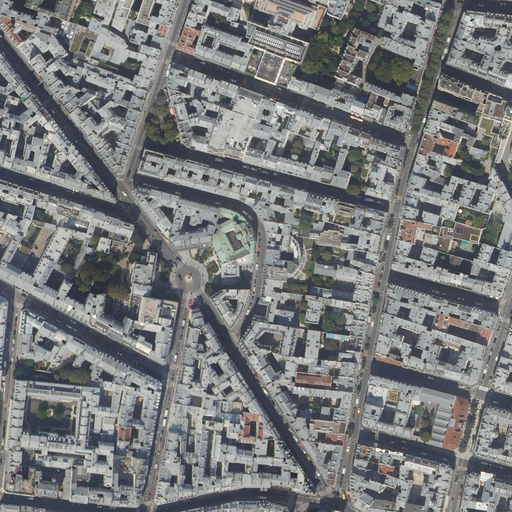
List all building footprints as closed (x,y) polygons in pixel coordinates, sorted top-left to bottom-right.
[(15,3),(5,0),(0,0),(0,2),(0,15),(12,19),(13,17),(19,19),(18,21),(24,23),(24,21),(27,22),(26,24),(36,28),(37,25),(41,26),(40,29),(54,34),(73,41),(78,26),(69,22),(63,20),(60,28),(50,24),(52,16),(41,12),(38,20),(35,19),(35,17),(23,13),(23,15),(21,14),(21,13),(20,12),(16,10),(14,11),(12,10),(15,3)] [(43,7),(45,0),(29,0),(27,7),(34,10),(35,7),(38,9),(37,11),(41,12),(52,16),(59,19),(60,16),(63,17),(62,20),(63,20),(69,22),(71,18),(70,18),(76,0),(60,0),(56,12),(43,7)] [(117,0),(111,0),(109,6),(105,18),(105,20),(100,33),(130,51),(149,58),(152,58),(161,61),(162,56),(164,52),(142,46),(141,50),(128,46),(125,40),(108,30),(117,0)] [(122,17),(127,2),(121,0),(112,26),(122,32),(127,19),(122,17)] [(136,31),(149,34),(153,22),(158,24),(160,24),(172,27),(174,20),(179,5),(168,3),(168,1),(164,0),(127,0),(127,2),(122,17),(127,19),(130,20),(139,23),(136,31)] [(213,3),(208,1),(204,0),(195,0),(195,2),(194,6),(210,11),(213,3)] [(256,0),(257,0),(250,20),(250,22),(264,27),(270,13),(276,15),(270,30),(279,33),(280,31),(287,34),(286,36),(292,38),(297,23),(317,30),(320,31),(328,8),(316,4),(311,2),(305,0),(256,0)] [(331,0),(330,4),(330,5),(331,5),(332,4),(333,5),(329,15),(342,20),(346,12),(349,3),(349,2),(350,0),(331,0)] [(376,0),(376,2),(380,4),(381,0),(383,0),(387,2),(388,3),(387,6),(395,9),(401,11),(402,7),(407,9),(406,11),(404,10),(404,12),(411,15),(415,0),(376,0)] [(428,21),(436,24),(438,17),(441,8),(441,5),(424,0),(415,0),(411,15),(415,16),(417,10),(427,14),(427,16),(423,15),(422,15),(418,14),(417,17),(423,19),(428,21)] [(231,10),(226,28),(244,35),(243,38),(248,40),(249,36),(250,31),(239,27),(240,24),(238,23),(239,19),(240,20),(242,16),(240,15),(242,11),(240,10),(241,9),(237,2),(234,1),(234,2),(231,10)] [(105,18),(109,6),(99,3),(95,14),(105,18)] [(210,11),(222,15),(219,25),(226,28),(231,10),(225,8),(225,7),(213,3),(210,11)] [(210,11),(194,6),(193,9),(192,11),(191,14),(208,19),(210,11)] [(389,25),(395,9),(387,6),(386,6),(378,27),(387,30),(389,25)] [(404,12),(401,11),(395,9),(389,25),(404,32),(408,21),(419,25),(417,31),(415,31),(414,35),(416,35),(416,37),(418,38),(431,44),(434,33),(436,24),(428,21),(427,22),(423,21),(423,19),(417,17),(415,16),(411,15),(404,12)] [(487,14),(477,12),(468,12),(465,14),(464,18),(461,25),(475,31),(476,28),(477,28),(478,28),(485,29),(486,28),(487,14)] [(207,21),(208,19),(191,14),(189,19),(187,28),(204,33),(207,21)] [(497,15),(487,14),(486,28),(499,29),(497,38),(493,40),(483,37),(481,41),(480,44),(483,44),(496,48),(497,48),(501,45),(506,30),(506,29),(504,29),(504,27),(505,27),(505,26),(507,26),(508,16),(497,15)] [(12,19),(0,15),(0,24),(2,28),(13,42),(18,48),(34,36),(33,34),(30,35),(25,38),(27,40),(25,41),(24,41),(23,41),(18,35),(23,29),(36,34),(38,29),(36,28),(26,24),(24,23),(18,21),(14,20),(12,24),(11,23),(12,19)] [(511,16),(508,16),(507,26),(508,26),(508,28),(509,28),(508,30),(506,30),(501,45),(504,50),(511,51),(511,43),(511,41),(511,36),(511,16)] [(94,19),(90,30),(100,33),(105,20),(101,19),(100,21),(94,19)] [(135,34),(136,31),(139,23),(130,20),(125,34),(127,35),(132,43),(133,43),(134,40),(135,34)] [(219,25),(207,21),(204,33),(202,37),(199,48),(196,56),(206,60),(214,63),(219,48),(220,44),(224,31),(226,28),(219,25)] [(170,33),(172,27),(160,24),(160,26),(162,26),(160,31),(156,30),(158,24),(153,22),(149,34),(150,34),(155,36),(168,40),(170,33)] [(264,27),(250,22),(250,31),(249,36),(248,40),(246,44),(255,48),(261,50),(259,56),(253,54),(246,74),(258,79),(259,79),(263,80),(263,81),(264,81),(271,83),(271,84),(272,84),(276,85),(277,85),(277,86),(289,90),(294,78),(297,69),(298,66),(291,64),(292,61),(299,64),(300,63),(304,65),(312,42),(308,41),(307,43),(306,43),(300,40),(300,41),(292,38),(286,36),(287,34),(280,31),(279,33),(270,30),(269,30),(269,29),(264,27)] [(404,32),(389,25),(387,30),(383,37),(386,38),(411,49),(412,46),(419,49),(418,51),(428,56),(430,49),(431,44),(418,38),(416,43),(405,39),(404,39),(402,38),(404,32)] [(473,37),(475,31),(461,25),(458,33),(456,40),(479,48),(479,47),(480,44),(481,41),(474,39),(474,38),(473,37)] [(149,58),(130,51),(100,33),(90,30),(78,26),(73,41),(71,49),(70,51),(102,63),(132,74),(154,82),(156,76),(159,67),(161,61),(152,58),(151,61),(148,60),(149,58)] [(202,37),(204,33),(187,28),(183,38),(179,50),(187,53),(196,56),(199,48),(193,46),(197,36),(202,37)] [(40,29),(38,29),(36,34),(36,35),(34,36),(18,48),(24,56),(31,64),(49,50),(54,34),(40,29)] [(336,78),(338,79),(359,87),(362,79),(353,75),(359,60),(368,64),(378,39),(356,30),(336,78)] [(149,34),(136,31),(135,34),(138,35),(139,36),(139,37),(138,37),(137,39),(138,39),(138,40),(136,41),(134,40),(133,43),(142,46),(164,52),(166,45),(168,40),(155,36),(152,46),(150,45),(149,46),(147,46),(150,34),(149,34)] [(243,38),(224,31),(220,44),(224,45),(223,47),(224,48),(223,50),(219,48),(214,63),(224,66),(232,69),(237,57),(231,54),(233,49),(239,51),(239,50),(242,42),(243,38)] [(67,43),(71,49),(73,41),(54,34),(49,50),(31,64),(36,71),(41,77),(64,59),(69,55),(69,54),(63,46),(67,43)] [(418,51),(411,49),(386,38),(383,47),(383,48),(383,49),(384,49),(384,48),(386,49),(386,50),(387,50),(395,53),(396,54),(396,53),(398,54),(398,55),(399,55),(407,58),(407,59),(408,59),(410,60),(411,60),(412,59),(413,59),(418,61),(416,66),(415,66),(415,67),(416,67),(419,68),(418,70),(415,69),(414,69),(413,71),(411,71),(404,89),(417,94),(418,94),(419,91),(423,74),(427,61),(428,56),(418,51)] [(473,62),(477,52),(479,48),(456,40),(453,50),(447,65),(457,69),(469,73),(473,62)] [(246,44),(242,42),(239,50),(247,53),(247,55),(245,60),(241,58),(241,57),(237,55),(237,57),(232,69),(239,72),(246,74),(253,54),(254,53),(251,52),(252,49),(255,50),(255,48),(246,44)] [(482,47),(479,47),(479,48),(477,52),(484,55),(485,54),(486,57),(485,57),(482,65),(473,62),(469,73),(478,77),(487,80),(491,72),(488,71),(488,70),(489,70),(490,69),(490,68),(490,67),(492,68),(492,67),(498,53),(496,53),(496,52),(496,51),(495,50),(496,48),(483,44),(482,47)] [(511,51),(504,50),(503,52),(502,52),(501,53),(499,53),(498,53),(492,67),(495,69),(494,73),(491,72),(487,80),(497,84),(506,87),(511,74),(502,70),(505,63),(508,61),(511,63),(511,51)] [(70,51),(69,54),(69,55),(67,62),(67,63),(74,65),(79,67),(122,83),(126,84),(129,85),(150,93),(152,88),(154,82),(132,74),(131,75),(134,77),(134,78),(137,79),(136,84),(133,83),(134,82),(133,81),(97,68),(98,65),(100,66),(102,63),(70,51)] [(3,55),(0,56),(0,77),(13,68),(7,61),(3,55)] [(67,62),(64,59),(41,77),(46,84),(51,90),(62,81),(56,74),(62,69),(67,77),(68,76),(71,74),(74,65),(67,63),(67,62)] [(300,63),(299,64),(298,66),(297,69),(304,72),(301,79),(307,81),(311,68),(304,65),(300,63)] [(174,66),(173,69),(191,75),(188,82),(184,95),(200,100),(202,101),(203,98),(210,77),(208,76),(192,70),(189,69),(175,64),(174,66)] [(73,84),(79,67),(74,65),(71,74),(68,76),(69,77),(68,82),(65,84),(62,81),(51,90),(53,93),(57,97),(59,101),(75,89),(70,87),(73,84)] [(120,88),(122,83),(79,67),(73,84),(70,87),(75,89),(78,90),(83,75),(88,77),(87,80),(88,82),(109,89),(107,94),(99,90),(98,93),(85,88),(84,89),(83,92),(90,94),(97,97),(113,103),(115,103),(119,91),(120,88)] [(6,83),(7,84),(4,87),(0,85),(0,92),(6,94),(23,80),(18,74),(13,68),(0,77),(0,80),(2,83),(6,80),(8,82),(6,83)] [(311,68),(307,81),(306,82),(302,95),(308,97),(315,99),(321,84),(325,73),(311,68)] [(172,73),(171,76),(188,82),(191,75),(173,69),(172,73)] [(444,75),(443,78),(442,82),(441,85),(440,89),(450,93),(460,97),(463,91),(464,91),(466,84),(456,80),(444,75)] [(184,95),(188,82),(171,76),(170,80),(169,85),(169,89),(184,95)] [(213,78),(210,77),(203,98),(205,99),(204,102),(208,103),(216,79),(213,78)] [(306,82),(294,78),(289,90),(295,92),(302,95),(306,82)] [(219,80),(216,79),(208,103),(209,103),(215,106),(223,82),(219,80)] [(358,95),(361,88),(359,87),(338,79),(333,92),(329,104),(340,109),(351,113),(358,95)] [(27,86),(23,80),(6,94),(7,94),(16,97),(18,95),(19,96),(20,97),(20,98),(24,100),(33,93),(27,86)] [(235,113),(242,88),(232,85),(223,82),(215,106),(223,109),(235,113)] [(126,86),(126,84),(122,83),(120,88),(122,89),(121,92),(127,94),(128,91),(129,90),(133,92),(132,96),(135,97),(147,103),(149,98),(150,93),(129,85),(129,87),(126,86)] [(399,103),(398,106),(413,111),(415,104),(417,99),(416,98),(416,99),(406,95),(406,94),(405,94),(404,95),(405,95),(403,99),(397,97),(397,96),(397,95),(397,94),(396,95),(394,94),(394,93),(393,94),(385,90),(384,89),(384,90),(381,89),(382,88),(381,88),(372,85),(373,85),(372,84),(371,85),(369,84),(369,83),(368,84),(365,90),(374,93),(399,103)] [(321,84),(315,99),(323,102),(329,104),(333,92),(322,88),(323,85),(321,84)] [(478,89),(466,84),(464,91),(463,91),(460,97),(465,99),(467,100),(468,101),(473,102),(478,89)] [(254,93),(242,88),(235,113),(223,109),(222,113),(219,121),(209,153),(218,156),(225,158),(226,156),(235,159),(245,161),(251,142),(253,136),(258,120),(265,97),(254,93)] [(82,91),(78,90),(75,89),(59,101),(66,109),(72,116),(97,97),(90,94),(81,101),(77,95),(82,91)] [(200,100),(184,95),(169,89),(172,100),(173,101),(175,108),(187,104),(186,98),(189,102),(194,100),(194,102),(200,100)] [(486,91),(478,89),(473,102),(479,105),(480,105),(478,112),(484,115),(486,106),(484,105),(485,100),(488,101),(491,93),(486,91)] [(121,92),(119,91),(115,103),(120,105),(126,107),(129,108),(129,109),(143,114),(145,108),(147,103),(135,97),(133,104),(124,101),(127,94),(121,92)] [(20,98),(18,98),(16,105),(16,106),(22,101),(27,108),(18,116),(14,111),(13,114),(12,119),(14,120),(21,122),(42,105),(37,98),(33,93),(24,100),(20,98)] [(397,105),(398,106),(399,103),(374,93),(372,100),(365,118),(372,120),(380,123),(386,125),(391,109),(392,110),(393,107),(396,108),(397,105)] [(484,115),(479,128),(490,132),(493,121),(504,125),(511,102),(498,96),(491,93),(488,101),(486,106),(484,115)] [(18,98),(16,97),(7,94),(3,107),(1,116),(0,118),(0,165),(0,166),(4,150),(0,148),(0,136),(1,133),(8,135),(12,119),(13,114),(7,112),(10,103),(16,105),(18,98)] [(372,100),(358,95),(351,113),(357,115),(365,118),(372,100)] [(100,113),(113,103),(97,97),(72,116),(76,122),(81,128),(93,118),(95,117),(98,115),(100,113)] [(269,98),(265,97),(258,120),(262,122),(265,123),(267,116),(264,116),(263,114),(265,110),(266,109),(269,110),(272,99),(269,98)] [(276,100),(272,99),(269,110),(271,111),(272,112),(270,117),(269,117),(267,116),(265,123),(272,126),(280,102),(276,100)] [(204,102),(202,101),(200,100),(194,102),(187,104),(175,108),(177,116),(179,125),(203,118),(204,114),(206,114),(207,110),(209,103),(208,103),(204,102)] [(454,108),(436,101),(434,105),(433,109),(433,110),(450,117),(476,127),(474,136),(475,137),(476,134),(477,134),(479,128),(484,115),(478,112),(476,117),(463,112),(463,111),(459,109),(455,108),(454,108)] [(511,101),(511,102),(504,125),(500,137),(499,140),(503,141),(496,163),(497,163),(498,163),(501,161),(503,154),(508,140),(511,128),(511,101)] [(284,103),(280,102),(272,126),(275,127),(280,128),(281,124),(278,123),(280,118),(280,117),(279,117),(278,116),(279,116),(284,117),(288,105),(284,103)] [(93,118),(81,128),(85,133),(90,140),(111,123),(118,117),(119,117),(113,109),(114,108),(115,108),(116,108),(120,105),(115,103),(113,103),(100,113),(105,120),(104,122),(101,124),(99,125),(93,118)] [(223,109),(215,106),(209,103),(207,110),(222,113),(223,109)] [(47,111),(42,105),(21,122),(28,125),(36,119),(37,120),(35,122),(39,127),(52,117),(47,111)] [(284,117),(281,124),(280,128),(281,129),(284,130),(290,132),(293,133),(302,110),(295,107),(288,105),(284,117)] [(393,107),(392,110),(391,109),(386,125),(393,128),(405,132),(406,132),(407,131),(408,131),(409,130),(411,119),(413,111),(398,106),(397,105),(396,108),(393,107)] [(141,121),(143,114),(129,109),(129,108),(126,107),(124,112),(129,114),(127,120),(118,117),(111,123),(138,131),(141,121)] [(310,113),(302,110),(293,133),(309,139),(311,134),(311,133),(307,132),(305,136),(299,133),(302,124),(312,128),(311,130),(312,130),(313,128),(317,116),(310,113)] [(450,117),(433,110),(431,115),(430,120),(437,122),(438,119),(441,120),(440,123),(447,125),(450,117)] [(204,114),(203,118),(200,126),(211,129),(208,139),(198,136),(198,137),(196,136),(192,149),(201,151),(209,153),(219,121),(206,117),(206,114),(204,114)] [(322,117),(317,116),(313,128),(315,129),(313,136),(312,136),(312,135),(311,134),(309,139),(317,142),(325,119),(322,117)] [(56,123),(52,117),(39,127),(38,128),(41,129),(43,127),(43,126),(46,129),(46,130),(48,130),(48,131),(53,133),(60,127),(56,123)] [(200,126),(203,118),(179,125),(183,135),(185,144),(189,148),(192,149),(196,136),(195,136),(192,128),(199,125),(200,126)] [(14,120),(12,119),(8,135),(7,138),(13,139),(12,142),(12,141),(9,152),(6,152),(7,148),(5,148),(4,150),(0,166),(5,167),(10,169),(13,154),(19,129),(13,128),(14,120)] [(329,120),(325,119),(317,142),(318,142),(326,145),(327,142),(334,122),(329,120)] [(261,124),(262,122),(258,120),(253,136),(269,141),(269,142),(265,141),(264,142),(262,149),(261,149),(260,152),(252,150),(254,143),(251,142),(245,161),(244,163),(253,165),(262,167),(274,129),(259,125),(260,124),(261,124)] [(465,134),(465,132),(447,125),(440,123),(437,122),(430,120),(428,127),(426,133),(450,141),(452,141),(459,143),(460,144),(462,138),(469,140),(467,146),(469,146),(473,148),(476,139),(474,138),(474,136),(473,136),(472,134),(469,133),(469,135),(465,134)] [(34,127),(28,125),(21,122),(19,129),(26,130),(27,133),(22,156),(13,154),(10,169),(15,170),(23,173),(26,160),(29,149),(32,136),(33,131),(34,127)] [(343,148),(350,128),(343,125),(334,122),(327,142),(332,144),(343,148)] [(105,137),(113,131),(111,123),(90,140),(95,146),(101,153),(111,145),(105,137)] [(111,123),(113,131),(122,134),(119,144),(120,144),(132,148),(135,139),(138,131),(111,123)] [(53,133),(48,131),(47,135),(44,134),(42,139),(39,153),(45,155),(48,144),(51,141),(57,149),(53,152),(55,155),(55,154),(71,142),(65,134),(60,127),(53,133)] [(280,131),(281,129),(280,128),(275,127),(274,129),(262,167),(269,169),(277,171),(290,132),(284,130),(283,133),(280,131)] [(356,130),(350,128),(343,148),(340,160),(333,186),(339,188),(347,190),(349,180),(351,174),(351,173),(343,171),(350,145),(358,148),(358,147),(362,132),(356,130)] [(317,142),(290,132),(277,171),(306,179),(318,142),(317,142)] [(367,134),(362,132),(358,147),(362,148),(364,147),(371,149),(374,136),(367,134)] [(450,141),(426,133),(423,143),(419,155),(429,158),(429,155),(434,157),(433,160),(438,161),(440,155),(433,152),(436,143),(448,147),(445,157),(455,160),(459,143),(452,141),(451,143),(449,143),(450,141)] [(36,137),(32,136),(29,149),(35,151),(32,160),(30,159),(29,161),(26,160),(23,173),(28,175),(33,176),(39,153),(42,139),(39,138),(39,137),(36,136),(36,137)] [(404,147),(389,142),(374,136),(371,149),(368,160),(371,161),(398,171),(401,159),(404,147)] [(491,166),(494,167),(495,165),(496,163),(503,141),(499,140),(500,137),(499,137),(496,146),(498,147),(491,166)] [(55,154),(55,155),(54,158),(60,162),(66,157),(70,162),(65,166),(67,168),(72,164),(82,156),(76,149),(71,142),(55,154)] [(128,161),(132,148),(120,144),(117,152),(116,152),(113,148),(113,147),(115,146),(116,143),(115,142),(111,145),(101,153),(108,163),(117,175),(124,174),(128,161)] [(330,152),(332,144),(327,142),(326,145),(318,142),(306,179),(314,181),(327,184),(333,186),(340,160),(335,158),(334,162),(333,162),(332,165),(337,166),(336,169),(325,166),(324,169),(317,167),(316,165),(318,159),(319,155),(319,154),(320,150),(330,152)] [(488,153),(473,148),(469,146),(466,153),(486,159),(488,153)] [(145,156),(143,162),(154,165),(155,162),(160,164),(160,166),(164,167),(165,164),(167,155),(157,152),(147,149),(145,156)] [(45,155),(39,153),(33,176),(39,178),(47,181),(52,164),(51,164),(50,165),(48,164),(46,165),(46,166),(44,166),(44,165),(41,164),(40,163),(40,162),(43,163),(45,155)] [(174,157),(167,155),(165,164),(167,164),(166,171),(163,170),(160,179),(163,180),(166,181),(168,175),(168,172),(169,173),(170,168),(176,170),(179,158),(174,157)] [(445,157),(440,155),(438,161),(436,167),(430,166),(430,165),(428,164),(430,159),(429,158),(419,155),(417,160),(416,165),(427,168),(431,169),(441,172),(443,164),(444,164),(444,161),(450,163),(449,166),(456,168),(457,164),(463,166),(465,161),(458,158),(457,160),(455,160),(445,157)] [(82,156),(72,164),(76,170),(74,173),(71,171),(70,174),(66,173),(62,186),(69,188),(77,191),(80,180),(78,179),(78,177),(80,175),(81,174),(83,176),(92,169),(87,163),(82,156)] [(65,166),(60,162),(54,158),(52,164),(47,181),(53,183),(62,186),(66,173),(57,171),(59,165),(64,167),(67,169),(67,168),(65,166)] [(184,159),(179,158),(176,170),(180,171),(179,175),(178,177),(176,184),(179,185),(182,185),(189,161),(184,159)] [(207,175),(210,176),(213,167),(202,164),(189,161),(182,185),(196,189),(206,191),(208,182),(203,181),(203,179),(204,180),(205,177),(207,177),(207,175)] [(359,193),(373,197),(391,201),(393,189),(394,186),(398,171),(371,161),(370,166),(374,167),(371,179),(373,180),(370,188),(361,186),(359,193)] [(153,167),(154,165),(143,162),(141,168),(139,174),(150,177),(160,179),(163,170),(164,167),(160,166),(159,168),(153,167)] [(449,166),(444,164),(443,164),(441,172),(431,169),(430,172),(427,171),(427,170),(427,168),(416,165),(414,170),(413,175),(423,178),(424,174),(432,177),(431,181),(445,185),(450,187),(454,177),(469,182),(472,174),(456,168),(449,166)] [(480,177),(472,174),(469,182),(484,186),(486,187),(499,191),(501,184),(504,182),(500,175),(495,165),(494,167),(492,173),(490,180),(480,177)] [(219,168),(213,167),(210,176),(208,182),(206,191),(212,193),(218,194),(220,185),(218,185),(220,178),(222,179),(224,170),(219,168)] [(96,174),(92,169),(83,176),(81,178),(80,180),(77,191),(84,193),(91,195),(94,186),(102,181),(96,174)] [(232,172),(224,170),(222,179),(224,179),(223,186),(220,185),(218,194),(224,196),(230,198),(232,188),(230,188),(231,183),(233,183),(234,182),(236,173),(232,172)] [(242,174),(236,173),(234,182),(236,182),(234,189),(232,188),(230,198),(235,199),(242,201),(245,189),(246,184),(248,176),(242,174)] [(358,176),(351,174),(349,180),(356,182),(358,176)] [(178,177),(168,175),(166,181),(176,184),(178,177)] [(427,180),(423,178),(413,175),(412,176),(412,177),(411,180),(410,185),(408,189),(463,206),(464,203),(466,204),(465,207),(480,212),(481,209),(483,210),(482,212),(491,215),(492,211),(489,210),(495,194),(497,195),(498,193),(499,191),(486,187),(485,190),(483,189),(484,186),(469,182),(454,177),(450,187),(445,185),(443,194),(430,190),(431,187),(429,184),(426,184),(427,180)] [(253,178),(248,176),(246,184),(248,184),(247,189),(245,189),(242,201),(241,201),(245,203),(248,205),(249,198),(251,190),(258,192),(261,180),(253,178)] [(30,219),(34,205),(37,190),(23,186),(7,180),(1,198),(1,199),(16,204),(16,203),(19,204),(19,203),(26,205),(23,214),(19,213),(18,216),(30,219)] [(268,181),(261,180),(258,192),(265,194),(264,198),(262,198),(261,198),(260,197),(257,196),(256,200),(262,202),(269,204),(271,195),(269,194),(270,191),(272,192),(272,191),(274,183),(268,181)] [(114,203),(116,199),(108,189),(102,181),(94,186),(91,195),(99,198),(114,203)] [(501,184),(499,191),(498,193),(503,203),(506,204),(511,201),(511,198),(509,192),(504,182),(501,184)] [(279,184),(274,183),(272,191),(274,192),(273,194),(271,194),(271,195),(269,204),(278,206),(280,202),(281,198),(284,185),(279,184)] [(290,187),(284,185),(281,198),(288,200),(286,208),(292,210),(294,210),(294,208),(295,201),(292,200),(293,196),(296,197),(297,189),(290,187)] [(150,196),(151,199),(152,198),(154,190),(144,188),(135,186),(134,190),(132,194),(137,200),(142,206),(148,201),(147,199),(150,196)] [(304,191),(297,189),(296,197),(295,201),(294,208),(296,208),(301,209),(302,208),(303,209),(303,207),(307,207),(311,193),(304,191)] [(463,206),(408,189),(406,198),(405,206),(420,211),(421,206),(418,205),(419,197),(422,198),(421,200),(441,206),(442,205),(444,206),(441,217),(454,221),(459,207),(462,208),(463,206)] [(43,192),(37,190),(34,205),(44,208),(49,194),(43,192)] [(167,218),(161,208),(165,206),(170,207),(173,195),(163,193),(154,190),(152,198),(151,199),(148,201),(142,206),(150,216),(157,226),(167,218)] [(306,208),(306,210),(322,214),(323,207),(325,202),(326,197),(319,195),(311,193),(307,207),(306,208)] [(53,195),(49,194),(44,208),(55,211),(59,197),(53,195)] [(178,197),(173,195),(170,207),(176,209),(173,217),(172,217),(171,219),(168,215),(167,218),(157,226),(163,232),(171,243),(174,230),(172,231),(171,230),(175,227),(183,198),(178,197)] [(66,200),(59,197),(55,211),(51,224),(65,227),(73,202),(66,200)] [(334,199),(326,197),(325,202),(329,203),(328,208),(323,207),(322,214),(324,214),(325,216),(324,221),(332,223),(333,224),(334,221),(331,220),(331,221),(329,220),(329,219),(328,216),(329,213),(336,214),(339,201),(339,200),(334,199)] [(192,200),(183,198),(175,227),(174,230),(171,243),(177,251),(184,259),(186,259),(188,258),(189,258),(191,259),(190,249),(193,249),(197,231),(187,233),(186,231),(183,230),(186,215),(188,216),(191,217),(193,217),(191,225),(192,226),(198,225),(203,203),(192,200)] [(254,200),(249,198),(248,205),(251,207),(255,210),(262,202),(256,200),(254,200)] [(503,203),(495,200),(492,211),(491,215),(488,223),(494,225),(495,223),(505,226),(498,249),(501,250),(502,250),(511,253),(511,201),(506,204),(503,203)] [(350,204),(339,201),(336,214),(354,219),(359,206),(350,204)] [(83,205),(73,202),(65,227),(86,233),(94,209),(83,205)] [(278,206),(269,204),(262,202),(255,210),(259,214),(260,216),(265,223),(266,221),(277,223),(275,213),(275,211),(287,214),(286,225),(292,226),(293,219),(294,212),(291,212),(292,210),(286,208),(282,207),(278,206)] [(211,205),(203,203),(198,225),(203,224),(204,220),(206,220),(209,221),(211,222),(209,228),(208,228),(206,228),(205,229),(204,230),(204,229),(201,230),(201,231),(197,231),(193,249),(199,248),(199,249),(202,249),(203,248),(202,247),(212,246),(218,224),(220,219),(222,208),(211,205)] [(359,205),(359,206),(354,219),(351,228),(362,232),(364,226),(365,223),(366,220),(369,208),(364,207),(359,205)] [(420,211),(405,206),(404,213),(402,220),(421,224),(421,220),(418,219),(420,213),(422,213),(423,213),(424,212),(420,211)] [(220,219),(221,219),(225,217),(233,219),(233,220),(222,225),(218,224),(212,246),(223,266),(255,254),(257,242),(256,239),(256,236),(254,230),(254,229),(252,227),(251,224),(249,222),(246,219),(244,216),(238,213),(236,212),(233,211),(231,210),(222,208),(220,219)] [(379,210),(369,208),(366,220),(369,221),(370,218),(372,219),(372,221),(386,224),(387,219),(389,213),(379,210)] [(101,211),(94,209),(86,233),(83,241),(82,245),(86,247),(90,234),(91,234),(93,229),(92,228),(93,225),(105,228),(110,214),(101,211)] [(431,214),(427,213),(425,212),(424,218),(425,218),(424,224),(437,227),(439,217),(431,214)] [(4,219),(0,226),(0,227),(13,235),(11,239),(18,243),(22,236),(25,235),(27,231),(27,228),(28,224),(30,225),(31,225),(32,224),(33,223),(38,226),(38,225),(42,227),(42,226),(44,222),(30,219),(18,216),(7,213),(4,219)] [(113,215),(110,214),(105,228),(109,230),(108,233),(104,232),(102,237),(109,239),(112,240),(113,236),(114,232),(119,217),(113,215)] [(127,220),(119,217),(114,232),(125,236),(123,240),(120,239),(113,236),(112,240),(124,243),(126,244),(133,222),(127,220)] [(293,219),(292,226),(303,228),(304,221),(295,219),(293,219)] [(372,221),(369,221),(366,220),(365,223),(370,224),(370,225),(368,226),(368,227),(364,226),(362,232),(383,237),(384,238),(385,231),(386,224),(372,221)] [(421,224),(402,220),(400,229),(398,240),(413,245),(415,245),(418,229),(432,231),(432,235),(426,234),(424,248),(425,248),(437,251),(441,228),(440,228),(441,227),(437,227),(424,224),(421,224)] [(286,225),(277,223),(266,221),(265,223),(265,224),(267,228),(268,233),(290,236),(292,226),(286,225)] [(51,224),(44,222),(42,226),(45,228),(44,228),(52,231),(54,232),(31,275),(21,269),(12,285),(21,289),(29,294),(34,286),(31,284),(34,280),(36,282),(48,259),(55,262),(70,234),(83,241),(86,233),(65,227),(51,224)] [(314,224),(313,230),(322,231),(324,222),(319,222),(319,224),(314,224)] [(441,226),(441,227),(440,228),(441,228),(437,251),(439,252),(445,254),(449,255),(454,236),(480,243),(482,230),(481,230),(457,222),(455,230),(441,226)] [(287,261),(286,269),(278,268),(277,268),(266,266),(266,270),(265,275),(265,280),(266,280),(284,282),(283,288),(283,293),(293,294),(307,296),(311,297),(313,287),(302,286),(301,286),(299,286),(297,286),(295,285),(290,289),(286,282),(287,282),(288,273),(290,272),(291,271),(292,273),(294,271),(295,269),(296,266),(297,264),(299,258),(299,255),(299,252),(299,250),(297,246),(297,244),(295,241),(296,234),(309,236),(309,238),(319,239),(318,244),(325,245),(325,244),(331,245),(331,246),(335,247),(333,255),(340,257),(342,249),(346,227),(333,224),(332,223),(332,227),(330,226),(329,232),(325,231),(325,232),(322,231),(313,230),(303,228),(292,226),(290,236),(288,252),(287,257),(287,261)] [(366,247),(371,248),(370,253),(380,255),(382,246),(383,237),(362,232),(351,228),(346,227),(342,249),(351,250),(355,251),(365,252),(366,247)] [(290,236),(268,233),(268,236),(269,241),(269,245),(268,250),(288,252),(290,236)] [(102,237),(101,237),(100,237),(100,238),(96,249),(107,252),(108,250),(109,241),(109,239),(102,237)] [(8,263),(18,243),(11,239),(0,260),(0,278),(3,280),(12,285),(21,269),(8,263)] [(124,243),(112,240),(109,239),(109,241),(108,250),(117,252),(121,253),(124,243)] [(413,245),(398,240),(397,248),(396,255),(416,261),(417,258),(413,256),(411,257),(410,256),(413,245)] [(498,249),(479,243),(476,260),(480,261),(485,263),(489,264),(493,254),(499,256),(500,254),(501,250),(498,249)] [(18,252),(27,257),(31,250),(20,244),(18,248),(20,249),(18,252)] [(96,249),(86,247),(82,245),(69,270),(66,275),(58,291),(50,305),(62,311),(75,318),(87,325),(92,294),(89,293),(83,304),(65,294),(71,283),(72,283),(72,282),(70,281),(84,254),(87,253),(93,256),(96,249)] [(439,252),(437,251),(425,248),(421,262),(424,263),(429,265),(432,266),(433,266),(434,266),(439,252)] [(287,257),(288,252),(268,250),(267,257),(266,266),(277,268),(277,265),(279,265),(278,268),(286,269),(287,261),(283,260),(283,256),(287,257)] [(365,252),(355,251),(351,250),(348,260),(351,260),(349,269),(376,276),(377,272),(378,268),(379,261),(380,255),(370,253),(368,252),(365,252)] [(511,253),(502,250),(497,267),(511,271),(511,253)] [(132,283),(130,294),(149,297),(150,286),(151,286),(152,280),(154,271),(153,271),(154,265),(154,264),(156,253),(147,252),(146,257),(146,258),(145,263),(135,261),(135,262),(134,262),(133,267),(131,277),(130,282),(131,282),(131,283),(132,283)] [(255,254),(223,266),(221,267),(221,277),(223,277),(223,278),(222,278),(222,279),(221,279),(222,284),(223,284),(223,285),(223,287),(224,287),(224,286),(235,285),(241,280),(241,276),(242,276),(242,266),(254,263),(255,254)] [(416,261),(396,255),(395,258),(394,262),(409,267),(411,267),(422,270),(424,263),(421,262),(416,261)] [(450,256),(446,270),(451,271),(454,272),(456,273),(459,274),(462,261),(466,262),(465,265),(470,266),(468,276),(472,278),(475,263),(450,256)] [(345,259),(340,257),(338,266),(322,261),(318,260),(315,274),(316,274),(332,277),(358,282),(356,295),(330,290),(313,287),(311,297),(317,298),(319,298),(329,300),(329,297),(333,298),(332,301),(333,301),(354,304),(355,301),(359,302),(358,304),(370,306),(373,290),(376,276),(349,269),(344,267),(345,259)] [(69,270),(55,262),(48,259),(36,282),(34,286),(29,294),(39,299),(50,305),(58,291),(43,283),(52,267),(66,275),(69,270)] [(479,263),(480,261),(476,260),(475,263),(472,278),(478,279),(474,292),(478,293),(484,295),(487,282),(484,281),(485,278),(479,277),(481,268),(490,271),(492,265),(489,264),(485,263),(484,265),(482,264),(482,263),(481,263),(481,264),(479,263)] [(409,267),(394,262),(393,266),(393,268),(394,270),(411,275),(420,278),(422,270),(411,267),(410,270),(406,268),(406,267),(409,268),(409,267)] [(428,268),(429,265),(424,263),(422,270),(420,278),(430,280),(440,283),(444,269),(441,268),(439,268),(438,271),(436,270),(436,269),(435,268),(434,268),(433,268),(433,266),(432,266),(431,269),(428,268)] [(511,271),(497,267),(492,265),(490,271),(489,275),(509,281),(511,276),(511,272),(511,271)] [(446,270),(444,269),(440,283),(446,285),(451,286),(454,275),(451,274),(451,271),(446,270)] [(455,275),(456,273),(454,272),(454,275),(451,286),(456,288),(462,289),(466,276),(461,274),(460,277),(455,275)] [(507,288),(509,281),(489,275),(489,276),(496,278),(494,282),(493,283),(487,282),(484,295),(492,298),(501,300),(504,298),(507,288)] [(468,276),(466,276),(462,289),(467,291),(474,292),(478,279),(472,278),(468,276)] [(275,287),(283,288),(284,282),(266,280),(265,280),(263,292),(262,298),(257,314),(254,322),(274,325),(278,303),(278,299),(279,294),(279,293),(275,293),(275,287)] [(240,291),(243,291),(251,291),(252,281),(250,282),(249,284),(243,284),(237,289),(237,291),(240,291)] [(418,299),(420,292),(414,290),(403,287),(392,284),(390,285),(389,291),(387,298),(402,303),(403,297),(407,298),(405,304),(416,307),(417,303),(414,302),(414,301),(415,301),(416,301),(416,300),(416,299),(415,298),(418,299)] [(240,291),(237,291),(224,291),(219,294),(218,293),(217,292),(214,295),(213,295),(214,297),(211,299),(217,309),(223,318),(235,311),(235,310),(229,300),(238,300),(239,293),(240,291)] [(251,291),(243,291),(243,293),(239,293),(238,300),(241,300),(240,303),(247,306),(249,299),(250,296),(251,291)] [(114,299),(115,292),(108,293),(92,294),(87,325),(95,329),(104,333),(112,318),(115,311),(112,310),(112,312),(110,313),(109,314),(108,314),(107,314),(106,314),(103,313),(103,312),(102,310),(102,309),(105,297),(106,296),(107,295),(108,295),(110,295),(111,295),(112,296),(113,297),(113,298),(114,299)] [(123,292),(118,292),(115,292),(114,299),(112,310),(115,311),(124,316),(130,319),(139,321),(142,321),(143,322),(172,327),(174,315),(177,301),(149,297),(130,294),(123,292)] [(427,293),(420,292),(418,299),(421,299),(420,301),(420,302),(421,303),(420,304),(417,303),(416,307),(426,310),(426,309),(425,309),(426,306),(430,308),(434,295),(427,293)] [(282,294),(279,294),(278,299),(281,299),(280,303),(278,303),(274,325),(292,328),(292,327),(295,312),(284,311),(285,302),(288,299),(290,299),(289,302),(302,303),(303,297),(293,295),(293,300),(292,300),(293,294),(283,293),(282,294)] [(439,297),(434,295),(430,308),(429,311),(430,312),(432,307),(435,308),(434,313),(435,313),(438,314),(441,315),(443,309),(441,308),(441,307),(443,307),(446,299),(439,297)] [(317,298),(311,297),(307,296),(307,300),(309,301),(306,322),(319,325),(322,305),(332,307),(333,301),(332,301),(329,300),(319,298),(318,300),(317,300),(317,298)] [(405,304),(402,303),(387,298),(386,305),(384,314),(403,320),(404,319),(403,318),(404,313),(400,311),(400,310),(401,309),(402,308),(401,307),(401,306),(410,309),(412,308),(413,308),(409,322),(423,326),(431,329),(435,313),(434,313),(430,312),(429,311),(426,310),(416,307),(405,304)] [(448,299),(446,299),(443,307),(443,309),(441,315),(445,316),(450,300),(448,299)] [(454,301),(450,300),(445,316),(448,317),(450,318),(457,319),(457,318),(458,315),(461,303),(454,301)] [(354,304),(333,301),(332,307),(330,315),(334,316),(347,318),(367,323),(369,314),(370,306),(358,304),(354,304)] [(243,315),(247,306),(240,303),(237,303),(237,304),(239,305),(237,312),(236,312),(235,310),(235,311),(223,318),(227,324),(231,329),(234,329),(241,319),(243,315)] [(466,304),(461,303),(458,315),(463,317),(462,321),(469,323),(471,318),(468,317),(469,314),(471,315),(473,307),(466,304)] [(478,308),(473,307),(471,315),(474,316),(473,318),(471,318),(469,323),(474,325),(475,320),(477,319),(477,320),(479,321),(479,322),(480,323),(481,321),(484,309),(478,308)] [(32,325),(38,328),(43,318),(34,313),(25,308),(21,310),(19,333),(29,334),(30,325),(32,325)] [(189,316),(187,326),(198,328),(207,322),(201,314),(198,308),(190,309),(189,316)] [(490,311),(484,309),(481,321),(484,322),(483,327),(494,331),(496,322),(498,317),(497,313),(490,311)] [(409,322),(403,320),(384,314),(382,323),(380,334),(404,343),(405,337),(405,336),(397,334),(399,327),(421,334),(417,347),(424,350),(431,352),(431,350),(435,351),(437,345),(442,347),(445,348),(449,335),(448,334),(433,330),(431,329),(423,326),(409,322)] [(445,316),(441,315),(438,314),(433,330),(448,334),(451,325),(479,333),(476,344),(488,348),(491,338),(494,331),(483,327),(481,327),(479,326),(474,325),(469,323),(462,321),(460,320),(457,319),(450,318),(450,320),(447,320),(448,317),(445,316)] [(119,341),(130,319),(124,316),(121,323),(112,318),(104,333),(111,337),(119,341)] [(43,318),(38,328),(34,335),(34,336),(34,342),(32,358),(39,359),(45,348),(50,338),(57,326),(50,322),(43,318)] [(345,331),(352,332),(351,336),(364,338),(366,330),(367,323),(347,318),(345,331)] [(139,323),(139,321),(130,319),(119,341),(125,345),(131,348),(138,336),(131,332),(133,327),(141,329),(138,335),(140,336),(143,322),(142,321),(141,323),(139,323)] [(170,335),(172,327),(143,322),(140,336),(143,337),(144,329),(156,331),(154,341),(169,344),(170,335)] [(207,322),(198,328),(200,339),(200,343),(203,341),(215,334),(210,327),(207,322)] [(299,329),(292,328),(274,325),(254,322),(247,332),(240,344),(245,351),(250,359),(263,350),(271,352),(273,353),(286,357),(288,357),(300,358),(302,348),(298,348),(297,355),(295,354),(299,329)] [(59,327),(57,326),(50,338),(53,340),(52,341),(53,342),(52,343),(53,344),(53,345),(50,351),(45,348),(39,359),(49,361),(49,362),(49,363),(50,363),(50,364),(52,361),(68,331),(64,329),(59,327)] [(198,328),(187,326),(185,336),(183,346),(196,348),(201,349),(202,349),(200,343),(196,343),(195,342),(195,340),(196,340),(196,339),(200,339),(198,328)] [(76,336),(68,331),(52,361),(59,362),(66,349),(77,355),(85,341),(76,336)] [(309,347),(307,359),(319,360),(321,349),(322,344),(321,344),(322,333),(310,331),(309,343),(308,343),(307,347),(309,347)] [(34,335),(29,334),(19,333),(17,349),(16,355),(32,358),(34,342),(31,341),(31,336),(34,336),(34,335)] [(363,345),(364,338),(351,336),(328,333),(328,338),(348,341),(348,342),(345,342),(345,347),(348,347),(347,354),(340,353),(340,358),(329,357),(329,361),(359,364),(360,358),(363,345)] [(215,334),(203,341),(208,348),(202,352),(203,358),(210,354),(211,353),(210,351),(213,350),(214,351),(222,346),(218,339),(215,334)] [(404,343),(380,334),(379,343),(376,357),(378,360),(383,362),(404,367),(405,363),(398,361),(400,357),(390,353),(392,350),(389,349),(391,346),(393,347),(393,346),(401,349),(403,348),(404,343)] [(143,338),(143,337),(140,336),(138,335),(138,336),(131,348),(138,352),(146,356),(149,349),(150,343),(143,340),(144,339),(143,338)] [(488,348),(476,344),(449,335),(445,348),(452,350),(469,357),(484,362),(485,357),(488,348)] [(511,372),(511,336),(509,336),(504,350),(499,367),(511,372)] [(94,345),(85,341),(77,355),(67,375),(73,376),(78,366),(81,360),(82,360),(83,358),(91,362),(89,367),(87,368),(82,377),(87,378),(103,350),(94,345)] [(154,341),(150,341),(150,342),(150,343),(154,344),(153,349),(152,350),(149,349),(146,356),(153,360),(162,364),(165,363),(167,353),(169,344),(154,341)] [(408,344),(404,343),(402,353),(404,354),(403,358),(406,359),(405,363),(404,367),(413,369),(426,373),(428,364),(425,364),(426,358),(429,359),(431,352),(424,350),(422,358),(412,356),(414,346),(412,346),(408,344)] [(439,360),(442,347),(437,345),(435,351),(431,350),(431,352),(429,359),(429,362),(431,363),(431,365),(428,364),(426,373),(435,375),(444,378),(448,363),(439,360)] [(196,348),(183,346),(181,354),(180,364),(193,366),(195,366),(195,364),(194,363),(192,363),(193,357),(199,358),(197,367),(205,368),(203,358),(202,352),(202,349),(201,349),(200,351),(195,351),(196,348)] [(213,352),(214,354),(211,356),(210,354),(203,358),(205,368),(206,373),(212,369),(219,365),(230,358),(225,351),(222,346),(214,351),(213,352)] [(110,353),(103,350),(87,378),(103,381),(98,375),(101,368),(114,375),(110,382),(121,384),(123,379),(121,378),(124,372),(126,373),(131,365),(123,360),(110,353)] [(267,356),(271,352),(263,350),(250,359),(254,366),(259,374),(272,366),(266,358),(268,358),(268,356),(267,356)] [(466,369),(469,357),(452,350),(448,363),(444,378),(452,380),(462,383),(465,372),(463,372),(462,371),(463,369),(464,368),(466,369)] [(286,357),(273,353),(279,362),(286,357)] [(279,362),(283,369),(283,371),(277,375),(272,366),(259,374),(264,381),(268,388),(282,379),(292,382),(293,378),(297,379),(298,373),(298,364),(305,365),(305,359),(300,358),(288,357),(287,365),(285,364),(286,357),(279,362)] [(481,371),(484,362),(469,357),(466,369),(465,372),(462,383),(468,384),(472,385),(477,382),(481,371)] [(230,358),(219,365),(223,372),(217,376),(212,369),(206,373),(208,381),(211,380),(212,382),(208,385),(209,388),(210,387),(226,377),(228,376),(237,370),(234,364),(230,358)] [(330,367),(343,368),(341,377),(356,379),(358,372),(359,364),(329,361),(319,360),(307,359),(305,359),(305,365),(311,365),(310,374),(318,375),(318,371),(322,372),(322,375),(330,376),(330,367)] [(193,366),(180,364),(178,372),(176,382),(186,384),(191,385),(205,387),(207,388),(209,388),(208,385),(208,381),(206,373),(205,368),(197,367),(195,366),(195,368),(197,369),(199,373),(198,380),(190,378),(193,366)] [(138,369),(131,365),(126,373),(123,379),(121,384),(127,385),(128,384),(129,384),(131,381),(139,385),(145,373),(138,369)] [(511,372),(499,367),(496,377),(493,386),(496,391),(502,393),(510,395),(511,386),(511,382),(507,382),(508,379),(509,379),(511,372)] [(237,370),(228,376),(229,377),(227,379),(226,377),(210,387),(213,392),(210,394),(214,395),(214,400),(223,401),(223,398),(223,397),(225,396),(220,388),(228,383),(233,390),(245,382),(241,375),(237,370)] [(145,373),(139,385),(137,387),(127,385),(121,384),(119,392),(122,393),(121,401),(118,400),(117,404),(132,406),(133,407),(135,396),(137,394),(142,395),(144,397),(142,408),(156,411),(158,401),(161,386),(161,383),(160,380),(153,377),(145,373)] [(310,374),(298,373),(297,379),(296,382),(296,385),(295,387),(335,391),(335,388),(331,388),(332,380),(335,381),(334,382),(335,383),(336,384),(338,384),(337,391),(354,393),(355,386),(356,379),(341,377),(339,377),(333,376),(330,376),(322,375),(318,375),(310,374)] [(372,377),(370,386),(381,388),(381,384),(384,385),(384,389),(389,390),(393,390),(402,392),(406,393),(408,393),(409,392),(410,390),(414,391),(413,394),(421,396),(423,388),(399,381),(375,375),(372,377)] [(17,465),(18,464),(18,461),(20,461),(20,458),(20,454),(20,450),(18,450),(19,446),(31,448),(40,449),(41,449),(41,454),(36,453),(35,461),(37,461),(37,459),(71,464),(71,465),(90,466),(91,454),(91,453),(91,446),(91,445),(87,445),(87,444),(86,444),(87,434),(93,435),(93,433),(113,435),(113,424),(115,416),(117,404),(118,400),(119,392),(121,384),(110,382),(103,381),(87,378),(82,377),(81,377),(80,383),(80,384),(80,385),(79,385),(14,379),(12,399),(10,399),(9,408),(8,423),(5,449),(6,449),(6,456),(4,472),(20,474),(21,466),(21,465),(17,465)] [(293,382),(292,382),(282,379),(268,388),(272,394),(276,399),(285,393),(282,393),(282,389),(281,389),(280,390),(279,388),(281,386),(281,387),(282,387),(282,386),(287,386),(289,387),(290,391),(292,391),(295,392),(295,387),(296,385),(293,384),(293,382)] [(186,384),(176,382),(174,391),(172,402),(187,405),(189,393),(202,395),(200,407),(202,408),(202,414),(211,414),(211,418),(201,417),(201,420),(212,421),(214,400),(214,395),(210,394),(206,393),(204,393),(205,387),(191,385),(190,387),(188,387),(187,388),(186,387),(186,384)] [(245,382),(233,390),(225,396),(223,397),(223,398),(223,401),(230,402),(230,400),(230,399),(237,395),(241,400),(239,401),(239,403),(240,403),(244,403),(254,396),(250,389),(245,382)] [(384,389),(381,388),(370,386),(369,394),(367,404),(390,410),(397,412),(417,418),(418,412),(411,410),(412,406),(419,407),(419,405),(420,401),(421,396),(413,394),(411,394),(410,397),(405,395),(406,393),(402,392),(398,407),(385,404),(389,390),(384,389)] [(321,420),(330,421),(330,419),(334,420),(334,422),(348,423),(351,408),(354,393),(337,391),(335,391),(295,387),(295,392),(292,391),(290,391),(287,392),(285,393),(276,399),(282,409),(287,417),(297,418),(298,410),(296,407),(297,406),(297,405),(295,405),(288,393),(339,398),(343,398),(341,409),(337,408),(323,407),(321,420)] [(432,390),(423,388),(421,396),(420,401),(430,403),(431,401),(440,404),(431,440),(413,435),(412,440),(442,448),(451,450),(454,451),(459,448),(463,434),(464,427),(470,405),(467,399),(463,398),(432,390)] [(259,403),(254,396),(244,403),(240,403),(239,411),(242,412),(266,414),(259,403)] [(230,402),(223,401),(214,400),(212,421),(201,420),(200,435),(194,495),(205,493),(213,492),(218,491),(219,482),(220,482),(225,444),(226,436),(228,423),(237,424),(238,420),(239,414),(239,411),(240,403),(239,403),(230,402)] [(200,407),(187,405),(172,402),(170,415),(167,430),(181,433),(200,435),(201,420),(201,417),(202,414),(202,408),(200,407)] [(130,418),(132,406),(117,404),(115,416),(118,416),(117,424),(129,426),(129,424),(132,424),(131,426),(139,427),(152,429),(154,420),(156,411),(142,408),(141,408),(139,420),(130,418)] [(386,422),(381,421),(383,410),(386,411),(385,411),(390,413),(390,410),(367,404),(365,411),(363,424),(365,427),(388,433),(412,440),(413,435),(415,426),(417,418),(397,412),(395,425),(391,424),(391,423),(386,422)] [(485,415),(482,423),(490,425),(490,423),(492,421),(493,422),(492,426),(498,427),(498,426),(497,426),(498,424),(499,424),(501,424),(500,428),(507,430),(508,426),(511,411),(501,408),(492,406),(486,409),(485,415)] [(300,418),(312,419),(313,420),(314,410),(306,409),(305,411),(301,411),(300,418)] [(272,424),(266,414),(242,412),(241,414),(239,414),(238,420),(239,420),(239,421),(239,422),(240,423),(239,425),(237,425),(236,432),(240,433),(239,435),(247,436),(248,419),(256,420),(255,436),(266,438),(267,434),(268,435),(268,438),(274,439),(282,439),(272,424)] [(300,418),(297,418),(287,417),(297,432),(303,442),(310,442),(311,431),(312,419),(300,418)] [(321,420),(313,420),(312,419),(311,431),(346,434),(347,429),(348,423),(334,422),(330,421),(321,420)] [(237,425),(237,424),(228,423),(226,436),(236,437),(236,435),(236,432),(237,425)] [(498,427),(492,426),(490,425),(482,423),(481,430),(478,438),(503,444),(505,437),(507,430),(500,428),(498,427)] [(117,424),(113,424),(113,435),(113,439),(128,441),(130,441),(150,444),(151,436),(152,429),(139,427),(137,438),(133,438),(133,439),(128,438),(129,430),(131,430),(131,426),(129,426),(117,424)] [(181,433),(167,430),(165,440),(163,449),(174,451),(175,446),(176,446),(177,440),(180,440),(181,433)] [(346,434),(311,431),(310,442),(317,443),(318,443),(321,444),(343,446),(345,439),(346,434)] [(88,501),(97,502),(97,503),(99,504),(109,504),(110,486),(111,471),(112,454),(112,451),(112,443),(113,439),(113,435),(93,433),(93,435),(92,446),(91,446),(91,453),(91,454),(90,466),(89,472),(104,473),(103,484),(101,485),(99,484),(99,485),(98,488),(93,487),(94,484),(93,484),(88,483),(87,488),(86,503),(88,501)] [(179,456),(179,458),(178,467),(177,478),(177,479),(177,481),(175,499),(186,497),(194,495),(200,435),(181,433),(180,440),(180,446),(179,452),(179,456)] [(239,435),(236,435),(236,437),(235,441),(252,443),(253,436),(247,436),(239,435)] [(255,436),(253,436),(252,443),(251,450),(251,453),(255,454),(255,455),(264,456),(266,438),(255,436)] [(511,439),(505,437),(503,444),(498,463),(507,465),(511,466),(511,439)] [(498,463),(503,444),(478,438),(477,444),(475,452),(478,457),(488,460),(498,463)] [(127,445),(128,441),(113,439),(112,443),(116,443),(115,451),(112,451),(112,454),(147,458),(148,451),(150,444),(130,441),(130,443),(132,444),(132,445),(136,446),(135,453),(126,452),(127,447),(127,445)] [(285,445),(282,439),(274,439),(274,442),(271,442),(271,446),(273,446),(272,457),(280,458),(282,458),(284,458),(291,454),(285,445)] [(317,443),(310,442),(303,442),(310,452),(317,463),(320,449),(318,448),(316,445),(317,443)] [(359,446),(387,451),(391,452),(408,454),(369,444),(362,442),(360,443),(359,444),(359,446)] [(234,446),(225,444),(220,482),(219,482),(218,491),(224,490),(228,489),(231,472),(225,471),(226,460),(232,461),(234,448),(234,446)] [(341,460),(343,446),(321,444),(321,446),(320,449),(317,463),(320,469),(328,481),(329,473),(338,474),(341,460)] [(387,453),(387,451),(359,446),(357,452),(356,460),(374,463),(375,460),(373,460),(373,459),(370,458),(371,454),(381,456),(380,464),(393,466),(394,459),(405,461),(405,457),(408,457),(408,454),(391,452),(391,453),(387,453)] [(251,450),(234,448),(232,461),(244,462),(243,473),(234,472),(235,466),(232,466),(231,472),(228,489),(239,487),(243,486),(249,486),(250,456),(251,455),(251,453),(251,450)] [(174,451),(163,449),(162,456),(160,464),(178,467),(179,458),(176,458),(175,461),(174,460),(174,459),(172,458),(174,451)] [(119,471),(133,472),(132,486),(141,486),(144,473),(147,458),(112,454),(111,471),(117,471),(119,471)] [(272,457),(270,457),(270,464),(280,465),(279,474),(269,473),(268,486),(274,486),(280,487),(291,489),(291,482),(292,473),(289,473),(289,477),(288,477),(288,469),(293,470),(295,459),(293,457),(291,454),(284,458),(282,458),(282,460),(280,460),(280,458),(272,457)] [(434,474),(435,471),(438,472),(440,463),(425,459),(408,454),(408,457),(405,457),(405,461),(404,462),(407,463),(406,467),(404,467),(403,468),(401,480),(399,490),(401,490),(398,503),(396,511),(430,511),(434,493),(438,475),(434,474)] [(270,457),(264,456),(255,455),(255,457),(250,456),(249,486),(259,486),(268,486),(269,473),(270,464),(270,457)] [(69,499),(71,465),(71,464),(37,459),(37,461),(35,461),(35,467),(33,494),(45,496),(56,497),(55,497),(57,482),(54,482),(55,478),(51,478),(51,481),(40,480),(42,465),(65,468),(65,477),(63,477),(63,482),(64,482),(63,491),(59,491),(58,498),(69,499)] [(295,459),(293,470),(292,473),(291,482),(291,489),(294,490),(299,491),(302,471),(300,467),(295,459)] [(380,464),(374,463),(356,460),(355,463),(355,467),(363,468),(367,469),(373,470),(373,468),(376,469),(378,467),(380,468),(379,472),(393,477),(395,467),(393,466),(380,464)] [(438,475),(434,493),(449,496),(453,480),(454,471),(451,466),(446,464),(440,463),(438,472),(438,475)] [(178,467),(160,464),(159,472),(157,480),(167,482),(169,476),(177,478),(178,467)] [(89,472),(90,466),(71,465),(69,499),(69,500),(78,502),(86,503),(87,488),(75,486),(76,478),(88,480),(89,472)] [(21,474),(20,474),(4,472),(2,483),(2,487),(5,491),(14,492),(25,493),(33,494),(35,467),(29,466),(27,478),(20,477),(21,474)] [(367,469),(363,468),(355,467),(354,470),(353,473),(368,479),(372,480),(380,483),(381,479),(386,483),(385,485),(399,490),(401,480),(397,478),(393,477),(379,472),(376,471),(373,470),(367,469)] [(116,485),(117,471),(111,471),(110,486),(109,504),(121,505),(135,506),(139,503),(141,486),(132,486),(133,472),(119,471),(119,479),(127,479),(127,486),(116,485)] [(302,471),(299,491),(305,492),(313,493),(314,490),(309,482),(302,471)] [(476,502),(463,500),(460,511),(489,511),(491,506),(490,504),(494,486),(492,485),(493,482),(495,483),(496,478),(496,475),(492,474),(491,477),(489,476),(487,476),(487,473),(482,472),(482,474),(481,480),(487,481),(483,499),(477,498),(476,502)] [(480,484),(481,480),(482,474),(478,473),(474,472),(469,475),(466,486),(463,500),(476,502),(477,498),(475,497),(473,496),(474,494),(475,495),(476,495),(476,497),(477,497),(479,486),(478,486),(478,488),(478,487),(477,487),(475,486),(476,484),(480,484)] [(337,480),(338,474),(329,473),(328,481),(329,482),(331,485),(336,486),(337,480)] [(368,479),(353,473),(352,479),(352,491),(355,500),(357,507),(360,510),(364,511),(368,511),(376,500),(385,485),(380,483),(372,480),(371,482),(367,481),(368,479)] [(175,499),(177,481),(177,479),(174,478),(172,486),(167,486),(168,482),(167,482),(157,480),(155,489),(153,501),(156,503),(161,502),(165,501),(175,499)] [(496,478),(495,483),(494,486),(490,504),(498,505),(506,507),(506,506),(498,505),(501,496),(508,498),(508,496),(509,490),(511,490),(511,481),(509,481),(496,478)] [(445,511),(447,508),(449,496),(434,493),(430,511),(445,511)] [(396,511),(398,503),(376,500),(368,511),(396,511)] [(235,511),(237,501),(230,503),(228,503),(220,505),(219,511),(235,511)] [(245,502),(237,501),(235,511),(254,511),(255,502),(245,502)] [(257,502),(255,502),(254,511),(266,511),(267,502),(264,502),(257,502)] [(278,505),(267,502),(266,511),(288,511),(286,508),(278,505)] [(4,504),(0,503),(0,511),(17,511),(17,506),(18,506),(10,505),(4,504)]
